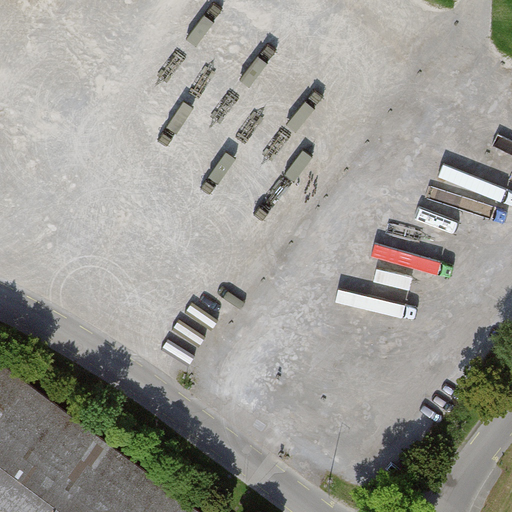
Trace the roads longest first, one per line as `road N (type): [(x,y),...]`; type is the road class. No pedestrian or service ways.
road 1 (unclassified): [(319,511),(90,349),(0,299)]
road 2 (unclassified): [(440,511),(511,414)]
